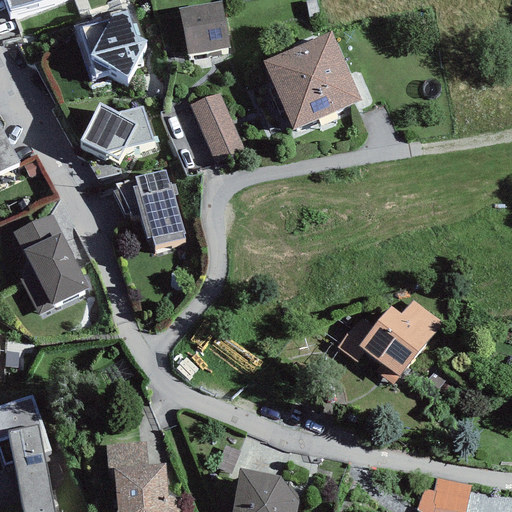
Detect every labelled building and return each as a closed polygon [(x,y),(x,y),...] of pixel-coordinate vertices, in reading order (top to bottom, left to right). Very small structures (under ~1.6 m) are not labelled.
[(5,0),(10,10),(43,0),(5,0)] [(220,2),(179,9),(188,55),(229,48),(220,2)] [(97,22),(73,26),(90,75),(114,68),(127,77),(148,40),(135,35),(127,11),(95,18),(97,22)] [(332,33),(263,61),(292,130),(360,102),(332,33)] [(220,93),(190,105),(214,163),(243,151),(220,93)] [(117,112),(98,102),(80,141),(118,161),(125,149),(153,141),(142,106),(117,112)] [(164,122),(174,145),(190,138),(180,115),(164,122)] [(0,172),(18,164),(0,124),(0,172)] [(168,183),(164,169),(135,177),(135,179),(115,184),(118,190),(113,191),(125,215),(140,212),(147,238),(152,236),(154,246),(184,238),(184,235),(185,234),(170,183),(168,183)] [(13,232),(23,251),(60,232),(51,214),(13,232)] [(60,232),(23,251),(33,272),(20,278),(39,316),(54,309),(52,306),(89,289),(60,232)] [(357,363),(366,352),(387,369),(381,376),(392,384),(441,323),(412,300),(401,315),(389,306),(372,327),(360,317),(336,346),(357,363)] [(32,396),(0,406),(0,455),(3,466),(13,461),(23,511),(54,511),(43,453),(51,451),(32,396)] [(148,465),(146,442),(105,446),(107,469),(113,468),(148,465)] [(148,465),(113,468),(117,511),(116,511),(180,511),(180,509),(179,504),(177,501),(173,497),(168,493),(165,464),(148,465)] [(296,511),(299,502),(280,477),(239,468),(231,511),(296,511)] [(440,487),(439,500),(425,499),(423,511),(469,511),(472,491),(440,487)]
